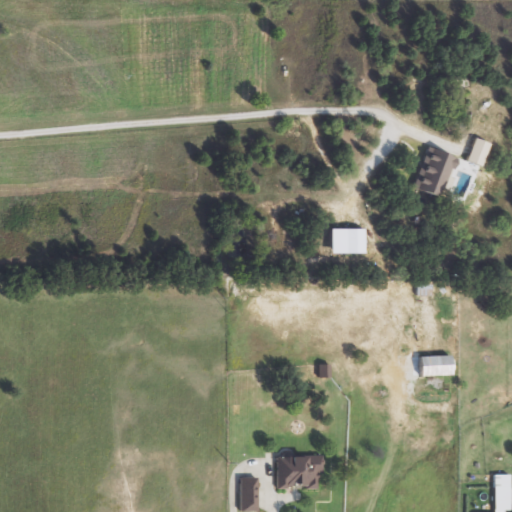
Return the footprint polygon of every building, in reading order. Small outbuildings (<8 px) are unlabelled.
[(439,200),(411,189),(427,148),(455,159),(439,200)] [(429,286),(430,296),(418,297),(417,287),(429,286)] [(424,322),(415,322),(415,302),(424,302),(424,322)] [(450,376),(419,376),(419,357),(450,357),(450,376)] [(276,490),(275,456),(319,456),(319,489),(276,490)] [(508,475),(508,511),(492,511),(492,476),(508,475)] [(239,511),(239,479),(256,479),(256,511),(239,511)]
